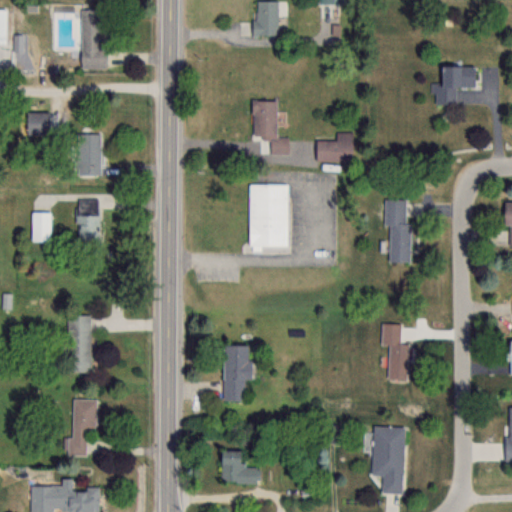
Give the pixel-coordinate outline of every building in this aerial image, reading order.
[(277,0),(254,0),(254,35),(277,35),(277,0)] [(80,9),(80,68),(101,68),(101,9),(80,9)] [(455,104),(455,87),(473,87),(473,66),(437,66),(436,104),(455,104)] [(276,99),(250,99),(250,136),(276,136),(276,99)] [(26,131),(44,129),(42,113),(24,115),(26,131)] [(99,175),(99,133),(76,133),(76,175),(99,175)] [(287,183),(248,183),(248,246),(287,246),(287,183)] [(386,262),(408,262),(408,199),(386,199),(386,262)] [(511,246),(511,202),(502,202),(502,225),(508,225),(508,246),(511,246)] [(31,241),(50,241),(50,212),(31,212),(31,241)] [(99,240),(98,215),(77,215),(77,240),(99,240)] [(66,315),(66,372),(90,372),(90,315),(66,315)] [(400,323),(381,322),(380,344),(388,344),(387,378),(406,379),(408,343),(400,342),(400,323)] [(222,399),(246,399),(246,344),(222,344),(222,399)] [(71,437),(66,437),(65,454),(85,454),(85,430),(95,431),(95,398),(71,398),(71,437)] [(339,439),(336,423),(323,425),(325,441),(339,439)] [(370,474),(381,474),(380,491),(400,492),(402,425),(371,424),(370,474)] [(236,449),(218,449),(218,481),(256,481),(255,464),(236,464),(236,449)] [(96,511),(96,485),(39,485),(39,511),(96,511)]
